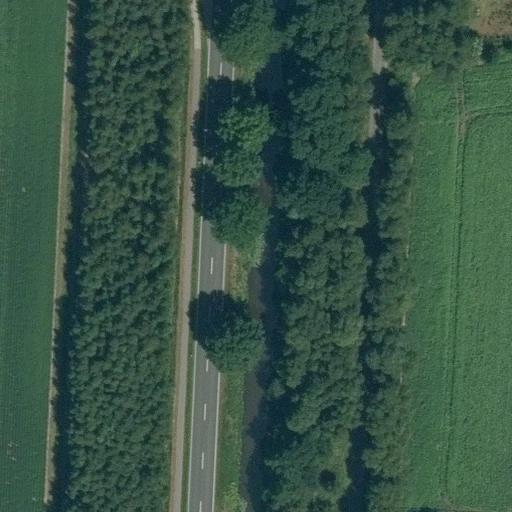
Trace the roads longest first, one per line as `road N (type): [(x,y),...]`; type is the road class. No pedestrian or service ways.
road 1 (unclassified): [(351,511),(377,0)]
road 2 (tertiary): [(199,511),(223,0)]
